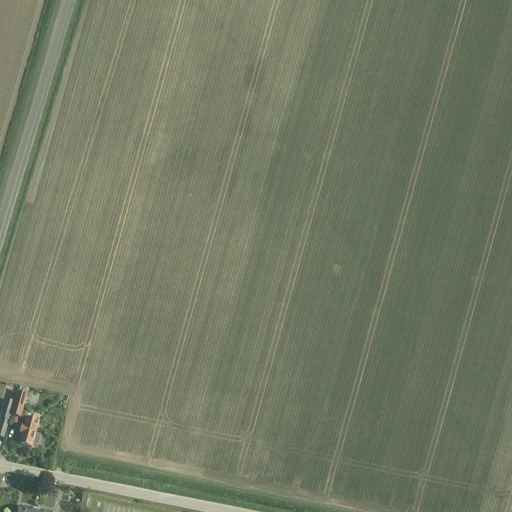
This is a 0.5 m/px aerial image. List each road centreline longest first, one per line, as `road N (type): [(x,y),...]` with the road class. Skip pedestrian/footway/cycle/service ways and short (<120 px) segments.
road 1 (unclassified): [(0,230),(68,0)]
road 2 (unclassified): [(226,511),(0,466)]
